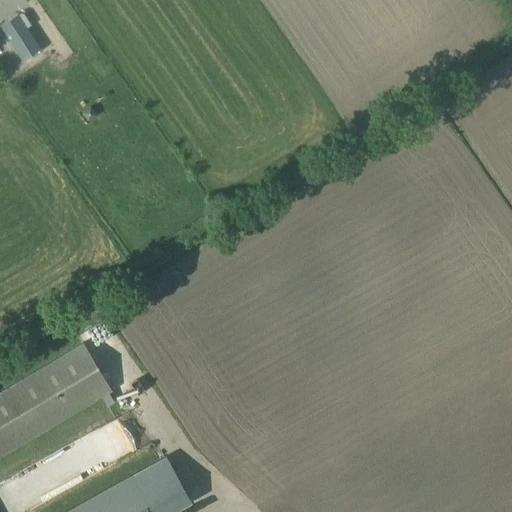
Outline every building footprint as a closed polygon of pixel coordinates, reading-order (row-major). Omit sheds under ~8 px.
[(17,14),(0,24),(22,60),(40,49),(26,28),(30,25),(23,13),(18,14),(17,14)] [(36,64),(6,93),(17,103),(46,74),(36,64)] [(0,452),(109,388),(81,341),(0,389),(0,452)] [(20,511),(14,499),(44,485),(32,461),(0,476),(0,494),(8,511),(20,511)] [(136,487),(129,475),(64,511),(173,511),(184,506),(165,471),(136,487)]
